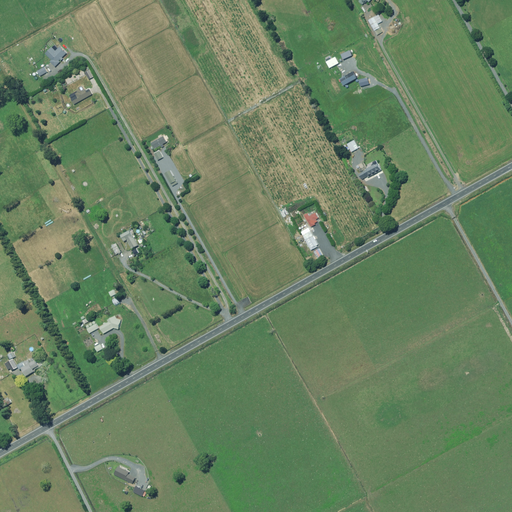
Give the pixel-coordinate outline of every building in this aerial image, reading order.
[(383,21),(379,15),(370,20),(378,35),(383,32),(379,24),(383,21)] [(56,67),(61,62),(60,60),(61,59),(62,61),(64,59),(63,57),(67,53),(61,47),(57,51),(53,47),(46,54),(53,60),(51,62),(56,67)] [(49,72),(46,67),(38,71),(39,74),(40,73),(42,76),(49,72)] [(95,77),(90,70),(86,72),(90,79),(95,77)] [(80,91),(70,96),(75,104),(93,94),(90,89),(86,91),(83,86),(78,88),(80,91)] [(152,143),(155,149),(168,142),(164,136),(159,139),(159,138),(156,139),(157,140),(152,143)] [(360,148),(355,140),(348,144),(353,152),(360,148)] [(164,157),(160,151),(155,154),(158,160),(164,157)] [(376,173),(378,172),(380,171),(382,170),(378,161),(372,164),(373,166),(368,169),(360,174),(363,179),(368,176),(369,177),(370,176),(372,175),(373,175),(374,174),(376,173)] [(178,183),(171,171),(166,174),(173,186),(178,183)] [(319,218),(315,211),(312,213),(313,215),(310,216),(308,213),(305,215),(312,227),(316,224),(315,223),(318,222),(317,219),(319,218)] [(315,237),(310,228),(302,232),(312,250),(318,247),(317,245),(319,244),(316,239),(318,238),(316,236),(315,237)] [(139,245),(135,238),(137,237),(136,235),(135,235),(132,231),(131,230),(122,235),(126,241),(128,240),(133,249),(139,245)] [(122,252),(117,243),(113,246),(116,252),(114,252),(116,255),(122,252)] [(134,257),(137,255),(138,257),(142,254),(138,248),(134,251),(135,253),(133,254),(134,257)] [(324,257),(320,249),(315,252),(319,260),(324,257)] [(113,327),(110,322),(101,327),(104,332),(113,327)] [(39,362),(37,359),(31,363),(29,360),(24,362),(18,365),(20,369),(23,368),(27,376),(35,371),(34,369),(41,365),(39,362)]
